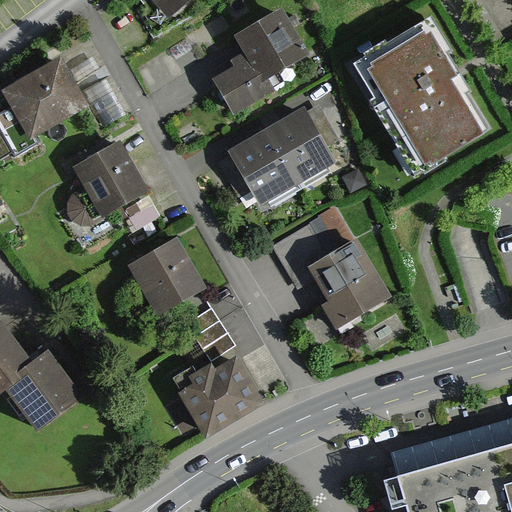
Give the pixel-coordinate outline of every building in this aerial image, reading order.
[(202,0),(163,0),(179,19),(202,0)] [(322,65),(291,16),(242,47),(253,64),(220,85),(241,117),(322,65)] [(429,34),(368,69),(428,173),(489,137),(429,34)] [(70,66),(15,98),(39,140),(94,108),(70,66)] [(344,168),(314,116),(239,159),(269,211),(344,168)] [(147,198),(120,151),(82,173),(93,192),(68,206),(84,233),(147,198)] [(216,284),(187,240),(142,270),(171,314),(216,284)] [(385,299),(353,246),(313,270),(331,300),(320,306),(334,330),(385,299)] [(238,344),(215,311),(190,329),(213,362),(238,344)] [(41,370),(6,327),(0,331),(0,400),(1,402),(15,391),(49,432),(89,400),(55,359),(41,370)] [(273,401),(247,362),(217,381),(205,362),(177,381),(215,439),(273,401)] [(511,511),(511,443),(400,474),(409,511),(511,511)]
